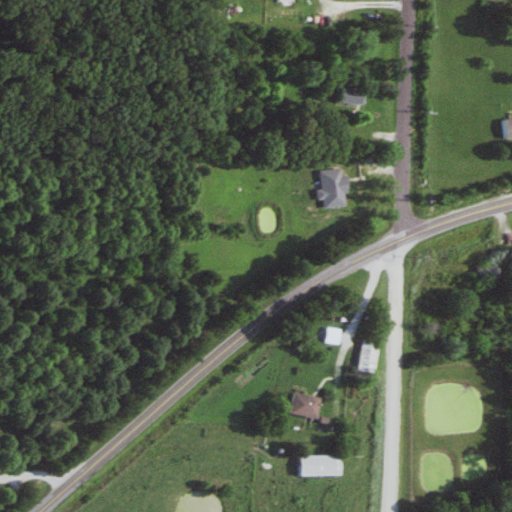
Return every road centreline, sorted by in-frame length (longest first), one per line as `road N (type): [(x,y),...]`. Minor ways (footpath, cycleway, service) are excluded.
road 1 (secondary): [(511,210),(402,247),(287,305),(53,511)]
road 2 (residential): [(388,511),(412,0)]
